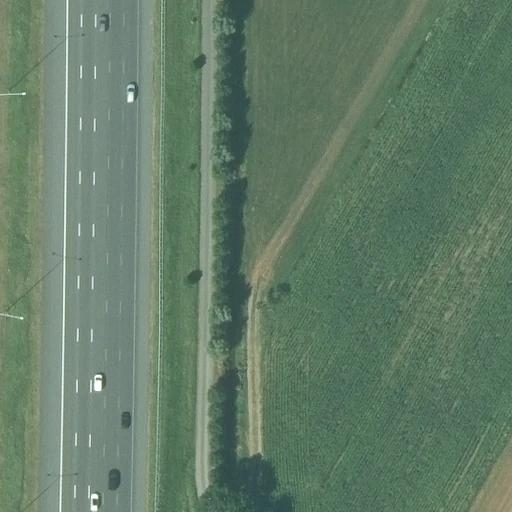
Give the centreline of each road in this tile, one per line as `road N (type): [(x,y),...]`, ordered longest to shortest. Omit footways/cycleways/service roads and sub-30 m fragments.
road 1 (unclassified): [(211,511),(202,460),(208,0)]
road 2 (motorway): [(94,511),(94,0)]
